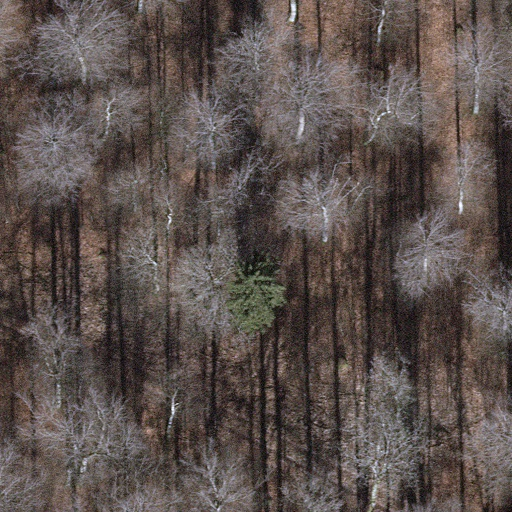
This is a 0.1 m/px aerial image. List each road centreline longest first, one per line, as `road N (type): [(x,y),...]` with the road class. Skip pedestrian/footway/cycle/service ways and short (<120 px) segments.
road 1 (track): [(0,308),(430,511)]
road 2 (track): [(306,511),(207,406)]
